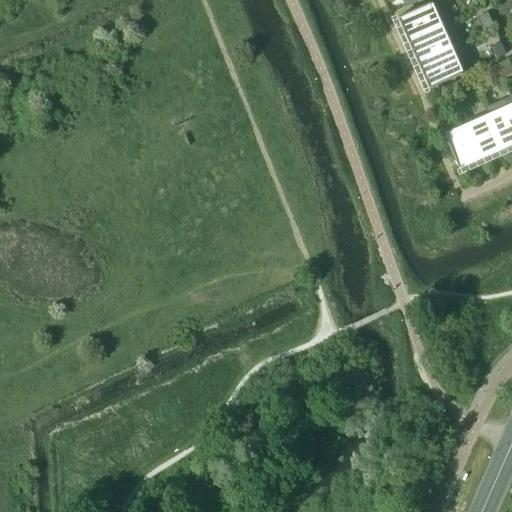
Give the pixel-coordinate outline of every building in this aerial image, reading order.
[(435,0),(398,17),(409,41),(452,22),(442,0),(435,0)] [(492,24),(487,13),(479,16),(484,28),(492,24)] [(409,41),(419,64),(462,45),(452,22),(409,41)] [(498,58),(506,54),(500,43),(493,46),(498,58)] [(419,64),(429,88),(473,69),(462,45),(419,64)] [(497,65),(500,73),(511,68),(508,60),(497,65)] [(500,73),(497,65),(485,70),(489,78),(500,73)] [(451,85),(455,93),(466,88),(462,80),(451,85)] [(455,93),(451,85),(440,91),(443,98),(455,93)] [(506,147),(511,144),(511,105),(492,115),(506,147)] [(506,147),(492,115),(469,125),(483,157),(506,147)] [(459,168),(483,157),(469,125),(445,136),(459,168)]
